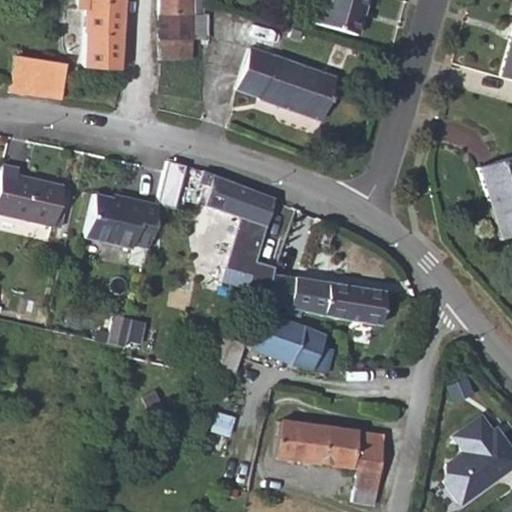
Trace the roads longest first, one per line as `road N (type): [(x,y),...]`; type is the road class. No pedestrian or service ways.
road 1 (residential): [(132,130),(291,179),(362,212)]
road 2 (residential): [(435,0),(385,167),(362,212)]
road 3 (residential): [(454,298),(432,335),(396,511)]
road 4 (unknown): [(426,265),(405,290),(278,271)]
road 5 (residential): [(0,108),(132,130)]
road 6 (residential): [(132,130),(139,0)]
road 7 (residential): [(362,212),(454,298)]
